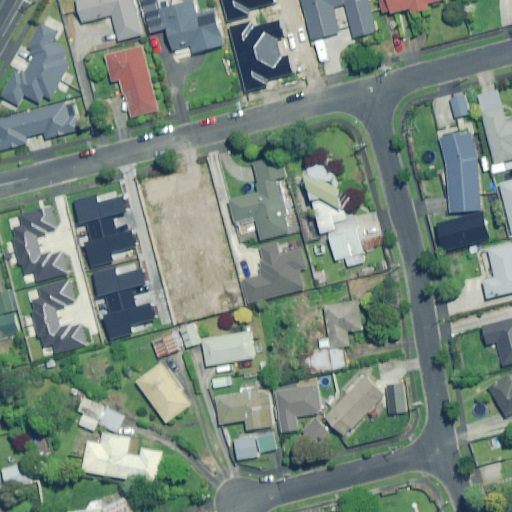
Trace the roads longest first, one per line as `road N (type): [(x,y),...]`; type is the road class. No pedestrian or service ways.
road 1 (residential): [(370,91),(0,184)]
road 2 (residential): [(445,450),(403,214),(370,91)]
road 3 (residential): [(234,503),(445,450)]
road 4 (residential): [(511,52),(370,91)]
